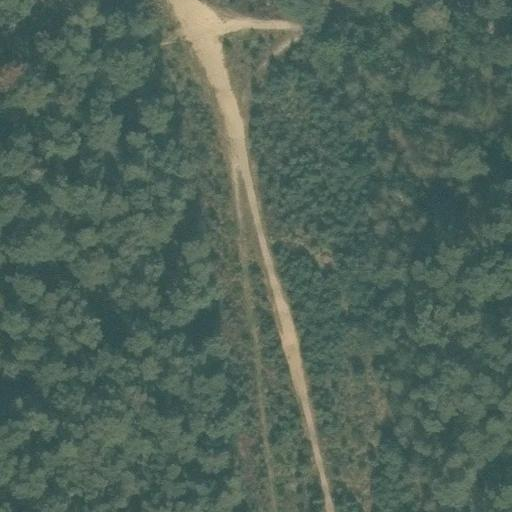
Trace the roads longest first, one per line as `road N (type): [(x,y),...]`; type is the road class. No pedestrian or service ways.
road 1 (track): [(170,0),(194,40),(233,166),(327,511)]
road 2 (track): [(276,511),(233,166)]
road 3 (track): [(194,40),(436,0)]
